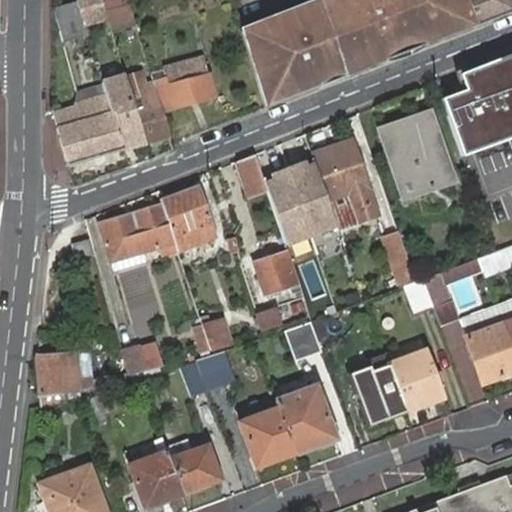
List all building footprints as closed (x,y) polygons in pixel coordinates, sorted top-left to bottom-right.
[(89,0),(74,5),(85,38),(111,31),(102,0),(89,0)] [(128,0),(105,0),(111,34),(134,30),(128,0)] [(325,85),(345,77),(319,0),(315,0),(300,5),(294,7),(294,9),(271,16),(270,18),(254,24),(255,26),(240,32),(265,108),(296,96),(296,92),(318,85),(318,88),(323,86),(325,85)] [(428,45),(475,26),(465,0),(319,0),(345,77),(400,56),(391,28),(398,25),(409,52),(425,46),(428,45)] [(465,0),(475,26),(511,11),(511,6),(509,0),(465,0)] [(74,5),(54,11),(65,45),(85,38),(74,5)] [(400,56),(409,52),(398,25),(391,28),(400,56)] [(464,87),(456,90),(462,107),(455,110),(445,114),(461,155),(469,152),(511,136),(511,55),(459,75),(464,87)] [(166,86),(153,90),(161,118),(214,98),(201,61),(163,76),(166,86)] [(100,76),(103,86),(127,79),(123,68),(100,76)] [(150,81),(153,90),(166,86),(163,76),(150,81)] [(124,149),(145,143),(129,87),(127,79),(103,86),(124,149)] [(145,143),(167,136),(161,118),(153,90),(150,81),(129,87),(145,143)] [(62,130),(70,164),(124,149),(103,86),(95,89),(82,93),(75,96),(72,106),(69,107),(74,127),(62,130)] [(449,92),(438,96),(445,114),(455,110),(462,107),(456,90),(449,92)] [(69,107),(58,111),(62,130),(74,127),(69,107)] [(410,175),(416,193),(450,182),(427,116),(380,132),(396,180),(410,175)] [(351,142),(312,155),(313,161),(327,197),(338,228),(338,231),(378,218),(351,142)] [(252,157),(234,163),(247,198),(264,192),(260,180),(252,157)] [(338,228),(327,197),(313,161),(260,180),(264,192),(284,247),(338,228)] [(402,198),(416,193),(410,175),(396,180),(402,198)] [(197,186),(160,199),(162,207),(175,241),(178,249),(215,235),(197,186)] [(175,241),(162,207),(99,224),(110,260),(146,249),(175,241)] [(414,279),(398,231),(383,236),(399,284),(414,279)] [(96,255),(91,237),(73,242),(78,260),(96,255)] [(252,260),(264,295),(296,284),(284,247),(252,260)] [(149,262),(146,249),(110,260),(115,272),(149,262)] [(421,280),(432,309),(449,302),(437,273),(421,280)] [(415,282),(403,286),(414,316),(432,309),(421,280),(415,282)] [(264,328),(283,323),(277,308),(258,313),(264,328)] [(206,313),(199,315),(209,350),(224,345),(235,342),(226,314),(214,318),(208,319),(206,313)] [(209,350),(199,315),(196,316),(193,324),(201,353),(209,350)] [(511,319),(501,324),(511,352),(511,319)] [(319,350),(308,322),(283,331),(293,360),(319,350)] [(511,371),(511,352),(501,324),(465,337),(482,383),(511,371)] [(139,346),(122,352),(129,378),(159,367),(152,345),(140,349),(139,346)] [(427,351),(388,365),(403,406),(406,413),(445,398),(427,351)] [(129,378),(122,352),(110,355),(118,381),(129,378)] [(221,352),(211,355),(195,361),(207,393),(233,383),(221,352)] [(388,365),(385,357),(364,365),(366,370),(348,376),(367,428),(392,419),(389,411),(403,406),(388,365)] [(43,375),(41,411),(65,412),(66,411),(67,396),(82,398),(97,392),(93,381),(78,386),(79,372),(86,373),(85,359),(51,358),(49,376),(43,375)] [(195,361),(181,366),(192,399),(207,393),(195,361)] [(314,385),(273,401),(276,408),(293,452),(333,438),(314,385)] [(273,401),(271,395),(258,400),(257,397),(249,399),(250,401),(237,407),(242,421),(276,408),(273,401)] [(84,402),(93,427),(110,421),(100,396),(84,402)] [(389,411),(392,419),(406,413),(403,406),(389,411)] [(276,408),(242,421),(238,423),(252,460),(277,451),(279,457),(293,452),(276,408)] [(164,449),(160,439),(153,442),(159,455),(144,461),(127,466),(144,509),(181,495),(169,460),(164,449)] [(191,439),(164,449),(169,460),(195,451),(191,439)] [(159,455),(153,442),(139,448),(144,461),(159,455)] [(169,460),(181,495),(219,481),(206,446),(195,451),(169,460)] [(254,467),(279,457),(277,451),(252,460),(254,467)] [(102,511),(87,468),(41,484),(48,501),(44,503),(47,511),(102,511)] [(480,487),(485,498),(508,489),(507,486),(504,478),(480,487)] [(457,489),(460,494),(464,506),(485,498),(480,487),(478,481),(457,489)] [(511,511),(511,487),(508,489),(485,498),(464,506),(460,494),(412,511),(511,511)]
